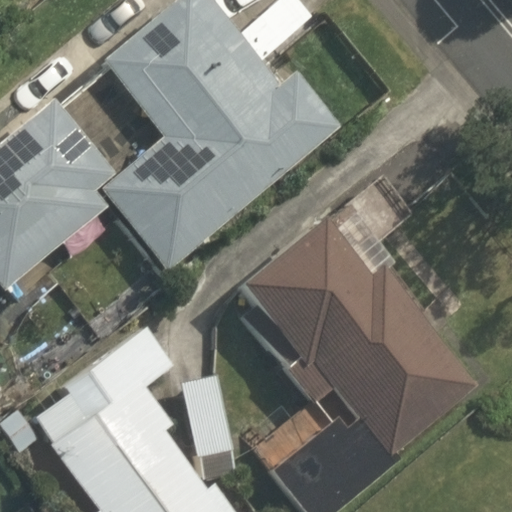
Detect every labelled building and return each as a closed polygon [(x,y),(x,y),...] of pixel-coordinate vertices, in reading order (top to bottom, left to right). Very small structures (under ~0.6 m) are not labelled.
[(185,0),(176,0),(92,69),(157,148),(93,199),(157,277),(329,136),(281,77),(261,93),(185,0)] [(101,183),(37,108),(0,138),(0,292),(92,215),(79,201),(101,183)] [(325,511),(489,373),(339,196),(235,285),(336,403),(260,467),(298,511),(325,511)] [(80,419),(51,440),(100,511),(233,511),(144,381),(174,360),(148,322),(57,385),(80,419)] [(219,372),(180,379),(194,452),(232,445),(219,372)]
